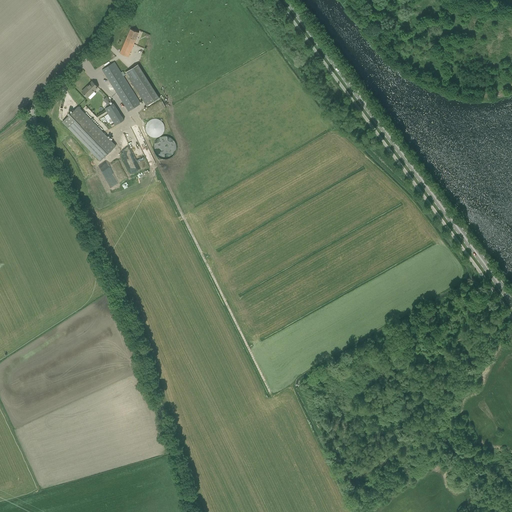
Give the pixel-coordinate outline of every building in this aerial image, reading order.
[(120,53),(124,55),(128,57),(138,32),(130,29),(120,53)] [(102,70),(105,74),(129,112),(141,104),(114,62),(102,70)] [(159,98),(147,78),(138,64),(125,72),(147,106),(159,98)] [(98,87),(92,81),(82,91),(87,97),(98,87)] [(113,103),(105,109),(115,125),(124,120),(113,103)] [(117,145),(78,106),(62,121),(100,161),(117,145)] [(163,128),(163,126),(163,125),(163,123),(162,121),(160,120),(159,119),(157,118),(155,117),(154,117),(152,118),(150,118),(149,119),(148,120),(146,121),(146,123),(145,125),(145,126),(145,128),(146,130),(146,131),(148,133),(150,134),(151,135),(153,135),(155,135),(156,135),(158,134),(159,134),(161,132),(162,131),(163,130),(163,128)]
